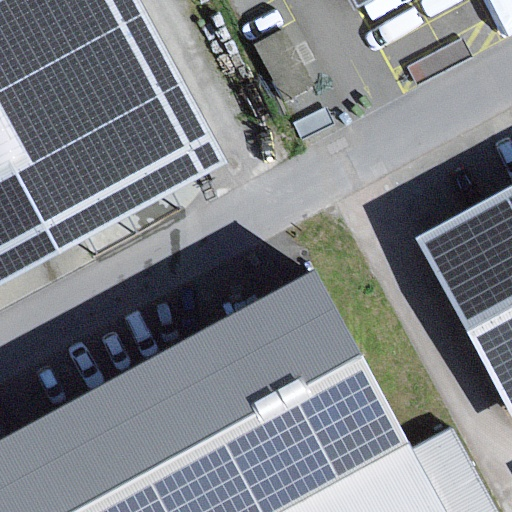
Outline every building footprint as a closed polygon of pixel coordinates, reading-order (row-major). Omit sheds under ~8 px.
[(0,0),(0,287),(233,160),(145,0),(0,0)] [(372,0),(352,0),(357,8),(372,0)] [(316,85),(284,29),(254,45),(285,103),(316,85)] [(511,185),(418,237),(511,405),(511,185)] [(0,511),(451,511),(320,268),(0,440),(0,511)]
